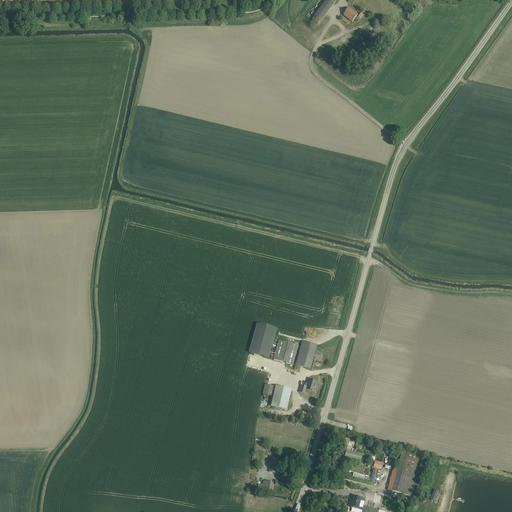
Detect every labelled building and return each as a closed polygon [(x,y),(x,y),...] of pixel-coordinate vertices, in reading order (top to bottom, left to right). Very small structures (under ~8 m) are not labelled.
[(327,0),(314,17),(320,21),(336,0),(327,0)] [(360,18),(362,15),(359,13),(357,16),(349,9),(343,16),(352,23),(355,19),(357,21),(359,18),(360,18)] [(371,24),(352,46),(361,53),(379,31),(371,24)] [(257,324),(249,354),(269,359),(277,330),(257,324)] [(279,341),(273,360),(293,366),(298,346),(279,341)] [(295,370),(299,371),(301,368),(310,370),(317,346),(302,342),(295,370)] [(309,380),(306,387),(302,386),(300,393),(305,395),(306,391),(315,393),(318,382),(309,380)] [(265,384),(263,394),(273,396),(275,387),(265,384)] [(276,387),(271,407),(287,411),(291,391),(276,387)] [(303,423),(306,414),(299,412),(297,420),(291,418),(290,422),(297,424),(297,421),(303,423)] [(344,458),(361,462),(362,455),(346,451),(344,458)] [(392,492),(412,497),(421,458),(402,453),(392,492)] [(269,473),(275,474),(278,461),(271,460),(269,473)] [(382,469),(383,462),(375,461),(374,468),(382,469)] [(258,489),(271,491),(273,484),(263,482),(263,486),(258,485),(258,489)] [(435,490),(431,501),(437,503),(440,494),(437,493),(438,492),(435,490)] [(362,511),(378,511),(379,511),(363,507),(363,509),(359,508),(361,502),(364,502),(365,500),(354,497),(351,509),(362,511)]
